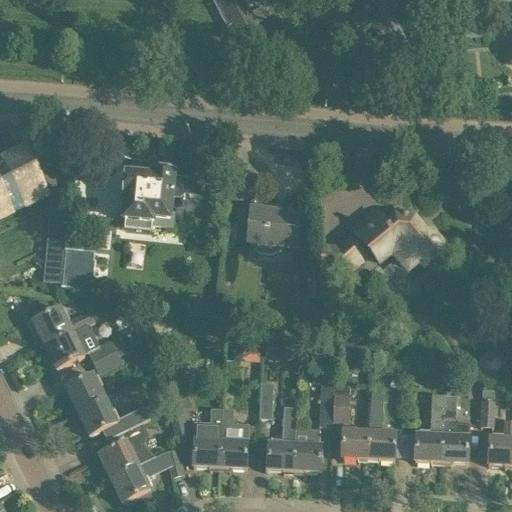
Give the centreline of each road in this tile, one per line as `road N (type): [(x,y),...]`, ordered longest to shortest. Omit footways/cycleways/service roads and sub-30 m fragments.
road 1 (secondary): [(344,132),(0,107)]
road 2 (secondary): [(511,143),(344,132)]
road 3 (residential): [(343,115),(336,83),(293,0)]
road 4 (residential): [(55,511),(0,398)]
